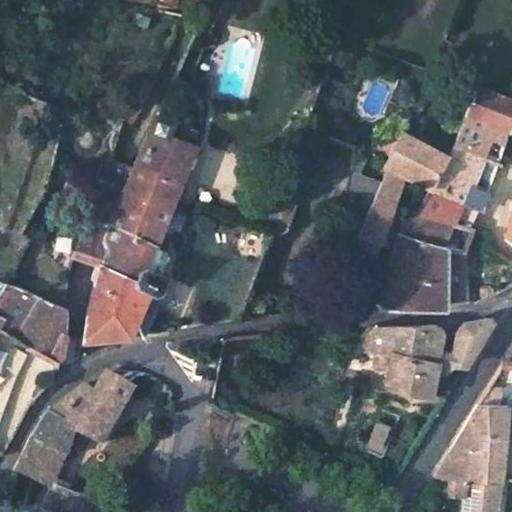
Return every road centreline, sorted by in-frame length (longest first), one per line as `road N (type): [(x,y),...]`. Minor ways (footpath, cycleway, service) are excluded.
road 1 (residential): [(395,511),(511,318)]
road 2 (residential): [(150,352),(103,358),(35,408),(0,471)]
road 3 (residential): [(150,352),(176,365),(187,390),(170,511)]
road 4 (residential): [(341,322),(511,304)]
